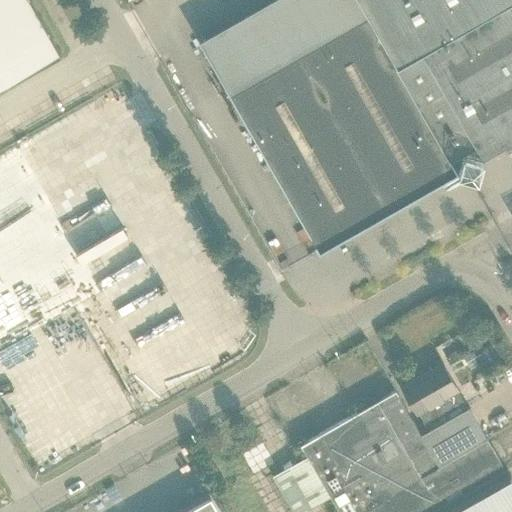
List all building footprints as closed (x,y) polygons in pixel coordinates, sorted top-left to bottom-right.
[(0,0),(0,86),(59,54),(28,0),(0,0)] [(267,0),(200,38),(231,92),(230,92),(320,249),(466,165),(421,87),(371,0),(267,0)] [(511,0),(371,0),(421,87),(466,165),(511,138),(511,0)] [(443,362),(401,386),(416,412),(418,411),(424,421),(440,413),(433,402),(458,388),(443,362)] [(396,389),(301,443),(308,455),(274,475),(295,511),(302,511),(332,495),(341,511),(413,511),(501,462),(486,437),(440,463),(422,432),(421,433),(396,389)] [(467,406),(422,432),(440,463),(486,437),(467,406)] [(511,511),(511,475),(510,472),(439,511),(511,511)] [(221,511),(212,496),(183,511),(221,511)]
